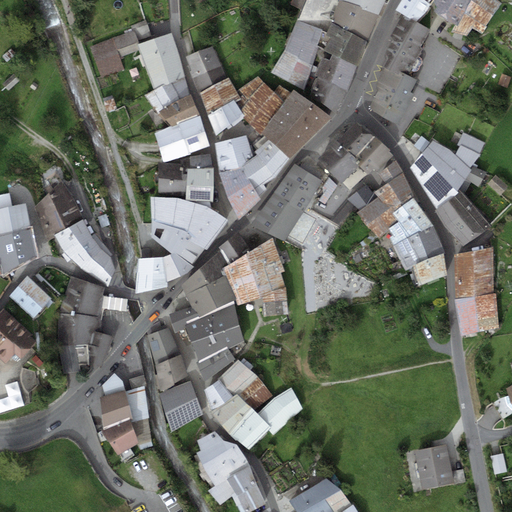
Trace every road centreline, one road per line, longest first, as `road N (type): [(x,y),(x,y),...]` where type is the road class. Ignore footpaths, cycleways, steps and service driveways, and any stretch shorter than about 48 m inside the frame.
road 1 (secondary): [(472,441),(449,252),(399,153),(349,106)]
road 2 (residential): [(280,511),(248,452),(210,417),(191,361),(159,309)]
road 3 (tertiary): [(238,226),(223,197),(173,0)]
road 4 (track): [(117,289),(111,248),(68,163),(0,110)]
road 5 (primary): [(159,309),(64,412),(0,438)]
road 6 (residential): [(0,306),(36,262),(51,258),(159,309)]
road 7 (primary): [(349,106),(238,226)]
